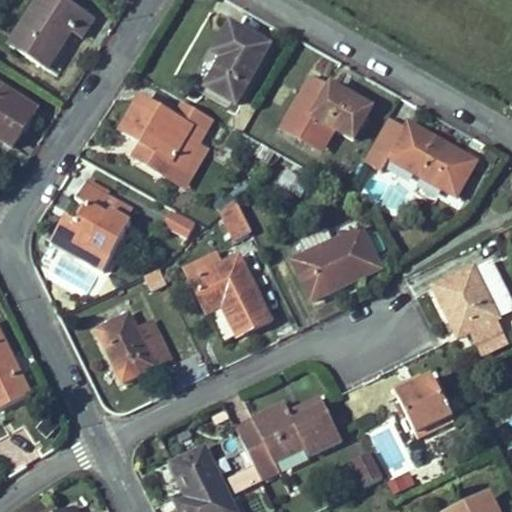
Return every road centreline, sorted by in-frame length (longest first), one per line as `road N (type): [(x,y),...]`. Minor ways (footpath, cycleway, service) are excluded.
road 1 (residential): [(96,442),(369,320),(380,340)]
road 2 (residential): [(511,135),(265,0)]
road 3 (residential): [(157,0),(7,231)]
road 4 (residential): [(96,442),(7,231)]
